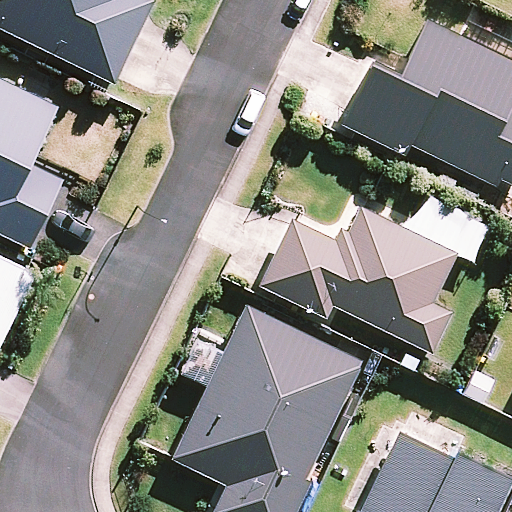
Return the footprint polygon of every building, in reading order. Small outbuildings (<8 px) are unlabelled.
[(0,0),(0,28),(111,82),(150,2),(146,0),(0,0)] [(511,61),(424,22),(398,79),(367,65),(340,125),(402,152),(406,144),(511,192),(511,61)] [(54,109),(0,83),(0,228),(30,243),(59,180),(27,165),(54,109)] [(455,253),(357,206),(339,242),(290,218),(258,285),(322,316),(328,304),(428,352),(448,311),(431,303),(455,253)] [(0,339),(31,274),(0,258),(0,339)] [(289,511),(360,362),(244,308),(227,344),(201,332),(182,374),(206,385),(172,459),(224,483),(210,511),(289,511)] [(492,511),(508,482),(400,426),(354,511),(492,511)]
